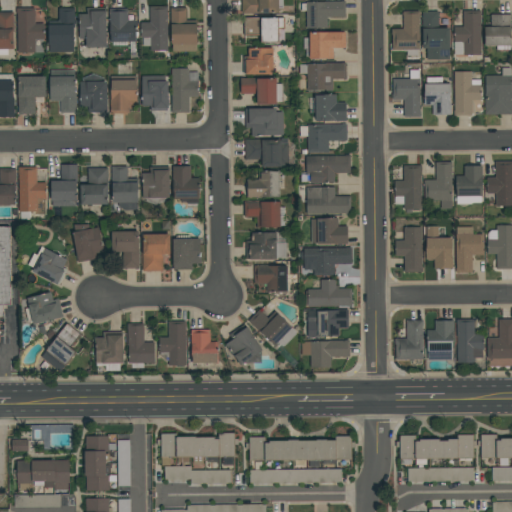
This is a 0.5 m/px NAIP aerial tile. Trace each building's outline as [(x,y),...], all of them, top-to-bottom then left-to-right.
[(241,0),(283,0),(283,8),(278,8),(278,13),(241,13),(241,0)] [(305,2),(324,2),(324,1),(345,1),(345,18),(327,18),(327,29),(305,29),(305,11),(301,11),(301,3),(305,3),(305,2)] [(167,6),(167,51),(149,51),(149,46),(142,46),(142,38),(140,38),(140,22),(149,22),(149,6),(167,6)] [(196,52),(172,52),(172,44),(171,44),(170,24),(170,7),(186,7),(186,20),(196,20),(196,44),(196,52)] [(44,39),(35,39),(35,53),(17,53),(17,13),(16,13),(16,8),(35,8),(35,23),(44,23),(44,39)] [(49,52),(49,45),(48,45),(48,19),(58,19),(58,8),(74,8),(74,27),(74,44),(73,44),(73,52),(49,52)] [(79,39),(79,14),(87,14),(87,8),(106,8),(105,47),(86,47),(86,39),(79,39)] [(480,10),(480,55),(463,55),(463,54),(454,54),(454,27),(462,27),(462,10),(480,10)] [(136,41),(127,41),(127,46),(112,46),(112,41),(110,41),(110,34),(109,34),(109,22),(108,22),(108,11),(127,11),(127,20),(136,20),(136,41)] [(419,11),(419,49),(418,49),(418,56),(406,56),(406,51),(403,51),(403,49),(391,49),(391,35),(391,29),(402,29),(402,11),(419,11)] [(449,59),(426,59),(426,48),(422,48),(422,11),(438,11),(438,28),(450,28),(450,48),(449,48),(449,59)] [(0,12),(13,12),(13,49),(7,49),(7,55),(0,55),(0,12)] [(510,46),(509,46),(509,50),(496,50),(496,46),(484,46),(484,27),(490,27),(490,14),(511,14),(511,18),(510,18),(510,46)] [(260,43),(260,36),(244,35),(244,17),(261,17),(261,18),(284,18),(284,30),(279,29),(278,43),(260,43)] [(345,32),(345,48),(333,48),(333,59),(309,59),(309,57),(305,57),(305,49),(303,49),(303,38),(309,38),(309,32),(345,32)] [(272,75),(245,75),(245,74),(243,74),(243,55),(248,55),(248,48),(272,48),(272,75)] [(299,65),(306,65),(306,64),(326,64),(326,63),(345,63),(345,79),(332,79),(332,91),(306,91),(306,74),(299,74),(299,65)] [(171,68),(188,68),(188,72),(198,72),(198,97),(189,97),(189,113),(171,113),(171,68)] [(484,114),(484,94),(485,94),(485,75),(501,75),(501,68),(511,68),(511,114),(484,114)] [(403,100),(392,100),(392,79),(409,79),(409,70),(419,70),(419,79),(419,117),(403,117),(403,100)] [(454,115),(454,71),(471,71),(471,80),(480,80),(480,100),(471,100),(471,115),(454,115)] [(0,74),(13,74),(13,98),(14,98),(14,117),(0,117),(0,74)] [(17,114),(17,76),(45,76),(45,97),(35,97),(35,114),(17,114)] [(75,76),(75,93),(76,93),(76,113),(59,113),(59,101),(49,101),(49,76),(75,76)] [(168,110),(151,110),(151,106),(141,106),(141,76),(168,76),(168,110)] [(442,77),(442,84),(449,84),(449,102),(451,102),(451,115),(432,115),(432,105),(423,105),(423,84),(426,84),(426,77),(442,77)] [(282,103),(276,103),(276,104),(256,104),(256,94),(240,94),(240,78),(258,78),(276,78),(276,84),(282,84),(282,103)] [(110,113),(110,100),(110,90),(111,90),(111,80),(136,80),(136,101),(128,101),(128,113),(110,113)] [(107,112),(88,112),(88,107),(79,107),(79,81),(107,81),(107,112)] [(315,121),(315,94),(336,94),(336,102),(346,102),(346,121),(333,121),(315,121)] [(282,112),(282,136),(251,136),(251,127),(245,127),(245,108),(276,108),(276,112),(282,112)] [(299,126),(307,126),(307,125),(333,125),(333,124),(347,124),(347,141),(328,141),(328,152),(307,152),(307,136),(299,136),(299,126)] [(287,167),(261,167),(261,160),(244,160),(244,139),(280,139),(280,138),(287,138),(287,143),(287,167)] [(350,173),(334,173),(334,182),(321,182),(321,184),(310,184),(310,173),(305,173),(305,155),(350,155),(350,173)] [(511,161),(511,206),(495,206),(495,193),(486,193),(486,177),(494,177),(494,161),(511,161)] [(451,162),(451,209),(440,209),(440,200),(423,200),(423,180),(435,180),(435,162),(451,162)] [(52,206),(52,201),(50,201),(50,181),(60,181),(60,164),(77,164),(77,184),(76,184),(76,201),(75,201),(75,206),(52,206)] [(402,165),(421,165),(421,209),(403,209),(403,205),(394,205),(394,180),(402,180),(402,165)] [(124,210),(121,209),(119,207),(118,205),(118,203),(112,203),(112,183),(111,183),(111,166),(127,166),(127,178),(138,178),(138,203),(136,203),(136,210),(124,210)] [(169,198),(149,198),(149,193),(142,193),(142,173),(149,173),(149,166),(169,166),(169,198)] [(172,166),(190,166),(190,177),(199,177),(199,199),(173,199),(173,191),(172,191),(172,166)] [(455,174),(463,174),(463,166),(482,166),(482,196),(481,196),(481,203),(473,203),(470,204),(456,204),(456,196),(455,196),(455,174)] [(18,167),(36,167),(36,182),(46,182),(46,198),(37,198),(37,212),(30,212),(30,220),(20,220),(20,211),(18,211),(19,172),(18,172),(18,167)] [(0,168),(16,168),(16,185),(15,185),(15,205),(0,205),(0,168)] [(79,184),(87,184),(87,168),(107,168),(107,184),(107,205),(101,205),(101,206),(91,206),(91,205),(79,205),(79,184)] [(279,197),(261,197),(261,198),(246,198),(246,179),(258,179),(258,171),(270,170),(270,171),(279,171),(279,197)] [(306,187),(334,187),(334,196),(350,196),(350,214),(306,214),(306,187)] [(280,202),(280,227),(256,227),(256,217),(244,217),(244,201),(264,201),(264,202),(280,202)] [(347,245),(336,245),(336,244),(317,244),(317,243),(310,243),(310,219),(316,219),(316,218),(337,218),(337,226),(347,226),(347,245)] [(74,232),(74,225),(89,224),(89,229),(99,227),(104,252),(95,254),(96,258),(78,262),(72,232),(74,232)] [(511,269),(496,269),(496,254),(487,254),(487,239),(487,233),(490,230),(495,230),(495,225),(511,225),(511,269)] [(451,238),(451,257),(452,257),(452,269),(433,269),(433,259),(425,259),(425,226),(438,226),(438,238),(451,238)] [(456,227),(472,226),(472,234),(483,234),(483,255),(472,255),(472,273),(455,273),(455,234),(456,234),(456,227)] [(421,272),(403,272),(403,256),(394,256),(394,240),(403,240),(403,227),(421,227),(421,272)] [(0,308),(14,309),(13,232),(0,231),(0,308)] [(138,268),(122,268),(122,252),(111,252),(111,231),(138,231),(138,268)] [(286,258),(276,258),(276,259),(245,259),(245,241),(251,241),(251,235),(251,232),(276,232),(276,243),(286,243),(286,258)] [(142,271),(142,253),(142,233),(170,233),(170,254),(162,254),(162,271),(142,271)] [(172,270),(172,238),(175,238),(176,235),(189,235),(191,238),(199,238),(199,253),(200,253),(200,264),(192,264),(192,270),(172,270)] [(32,272),(34,268),(27,265),(33,253),(36,255),(41,246),(67,260),(63,268),(67,270),(59,284),(57,283),(57,285),(32,272)] [(351,247),(351,264),(334,264),(334,276),(313,276),(313,270),(303,270),(303,248),(344,248),(344,247),(351,247)] [(287,291),(277,291),(277,292),(266,292),(266,284),(256,284),(256,265),(277,265),(277,266),(287,266),(287,291)] [(351,306),(307,306),(307,289),(320,289),(320,279),(335,279),(335,285),(338,285),(338,288),(351,288),(351,306)] [(32,324),(32,322),(28,323),(24,309),(28,308),(26,298),(50,292),(52,300),(58,298),(63,317),(32,324)] [(247,320),(258,309),(267,317),(274,310),(297,333),(282,347),(277,342),(274,346),(267,339),(267,340),(247,320)] [(348,328),(338,328),(338,336),(329,336),(329,338),(325,339),(324,336),(317,337),(307,338),(307,322),(306,322),(306,314),(307,314),(307,310),(317,310),(317,311),(327,311),(327,310),(337,310),(347,310),(348,328)] [(422,360),(395,360),(395,344),(394,344),(394,338),(406,338),(406,319),(422,319),(422,360)] [(455,363),(456,319),(474,319),(474,334),(483,334),(483,350),(482,350),(482,358),(474,358),(474,363),(455,363)] [(486,338),(498,338),(498,319),(511,319),(511,359),(487,359),(487,343),(486,343),(486,338)] [(453,320),(453,334),(452,334),(452,351),(452,360),(428,360),(428,353),(426,353),(426,330),(434,330),(434,320),(453,320)] [(186,321),(186,365),(168,365),(168,361),(166,361),(166,355),(160,355),(160,352),(158,352),(158,337),(168,337),(168,321),(186,321)] [(81,335),(70,347),(76,352),(59,373),(40,357),(57,337),(56,336),(67,323),(81,335)] [(144,342),(154,342),(154,363),(128,363),(128,344),(127,344),(127,323),(144,323),(144,342)] [(260,351),(260,363),(242,363),(240,365),(234,356),(233,356),(225,344),(235,337),(233,336),(247,327),(250,331),(249,331),(262,350),(260,351)] [(191,363),(191,344),(190,344),(190,329),(209,329),(209,342),(217,342),(217,363),(191,363)] [(123,331),(123,363),(119,363),(119,371),(105,371),(105,366),(96,366),(96,363),(95,363),(95,338),(102,338),(102,331),(123,331)] [(330,368),(310,368),(310,356),(301,356),(301,342),(328,342),(328,340),(349,340),(349,357),(330,357),(330,368)] [(176,437),(218,437),(218,433),(235,433),(235,457),(233,457),(233,465),(222,465),(222,457),(217,457),(217,462),(205,462),(205,457),(202,457),(202,464),(192,464),(192,458),(188,458),(188,462),(177,462),(177,458),(170,458),(170,465),(161,465),(161,458),(160,458),(160,433),(176,433),(176,437)] [(399,434),(415,434),(415,440),(419,440),(419,438),(439,438),(439,441),(447,441),(447,438),(456,438),(456,434),(473,434),(473,459),(426,459),(426,464),(415,464),(415,459),(411,459),(411,464),(400,464),(400,459),(399,459),(399,434)] [(480,434),(496,434),(496,438),(511,438),(511,458),(509,458),(509,466),(497,466),(497,458),(480,458),(480,434)] [(108,436),(108,452),(105,452),(105,475),(108,475),(108,491),(86,491),(86,476),(84,476),(84,451),(85,451),(85,436),(108,436)] [(248,436),(264,436),(265,442),(269,442),(269,441),(287,441),(287,440),(297,440),(297,441),(316,441),(316,439),(326,439),(326,441),(334,441),(334,436),(351,436),(351,460),(319,460),(319,467),(309,467),(308,460),(249,461),(248,436)] [(130,487),(129,440),(117,440),(117,487),(130,487)] [(69,460),(69,483),(67,483),(67,490),(54,490),(54,489),(53,489),(53,488),(44,488),(44,486),(32,486),(32,490),(19,490),(19,484),(16,484),(16,460),(69,460)] [(230,470),(230,483),(190,483),(190,480),(164,480),(164,466),(190,466),(190,470),(230,470)] [(491,480),(491,467),(511,466),(511,480),(494,480),(491,480)] [(473,468),(473,481),(407,481),(407,468),(473,468)] [(341,469),(341,483),(248,483),(248,469),(341,469)] [(14,508),(60,507),(59,494),(14,495),(14,508)] [(85,511),(85,498),(108,498),(108,511),(85,511)] [(491,511),(491,502),(495,502),(495,501),(511,501),(511,511),(491,511)]
